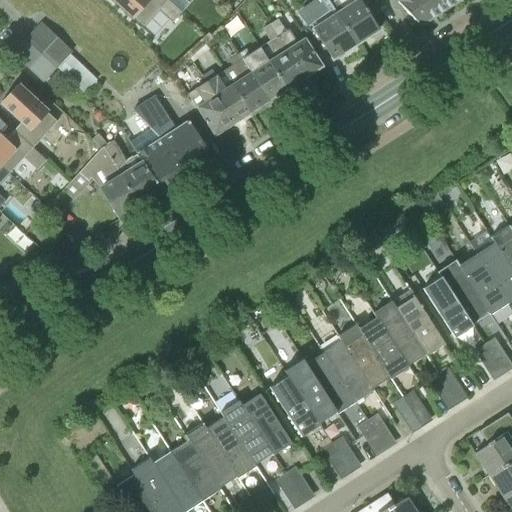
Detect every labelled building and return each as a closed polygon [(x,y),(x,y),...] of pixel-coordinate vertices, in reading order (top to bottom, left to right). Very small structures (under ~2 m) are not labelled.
[(115,0),(144,26),(168,0),(167,0),(115,0)] [(337,15),(356,45),(379,30),(359,0),(340,0),(331,6),(337,15)] [(392,0),(398,6),(400,5),(421,27),(447,10),(461,0),(392,0)] [(356,45),(337,15),(313,29),(333,59),(356,45)] [(270,24),(304,77),(322,66),(305,37),(297,42),(289,29),(286,31),(278,19),(270,24)] [(286,89),(304,77),(270,24),(263,29),(270,41),(260,48),(286,89)] [(37,50),(55,67),(69,53),(41,27),(27,41),(37,50)] [(268,101),(286,89),(260,48),(250,54),(247,48),(238,54),(268,101)] [(44,79),(55,67),(37,50),(25,62),(44,79)] [(250,112),(268,101),(238,54),(229,59),(233,65),(223,71),(250,112)] [(232,124),(250,112),(223,71),(216,75),(212,70),(202,76),(206,82),(232,124)] [(213,136),(232,124),(206,82),(187,94),(213,136)] [(33,148),(57,122),(17,85),(1,102),(22,121),(14,131),(33,148)] [(187,176),(213,159),(190,122),(188,123),(187,122),(176,129),(155,96),(133,110),(161,138),(166,143),(187,176)] [(0,166),(9,174),(33,148),(14,131),(6,140),(0,134),(0,166)] [(93,139),(103,148),(108,144),(98,133),(93,139)] [(161,192),(187,176),(166,143),(161,138),(137,155),(161,192)] [(122,153),(114,141),(106,147),(142,205),(161,192),(137,155),(127,162),(121,153),(122,153)] [(120,219),(142,205),(106,147),(104,149),(103,148),(78,174),(89,181),(91,178),(101,187),(100,187),(120,219)] [(511,269),(511,228),(510,226),(491,238),(495,243),(511,269)] [(511,301),(511,269),(495,243),(477,254),(509,304),(511,301)] [(491,315),(509,304),(477,254),(460,265),(490,314),(491,315)] [(473,324),(490,314),(460,265),(457,260),(438,273),(441,277),(473,324)] [(474,326),(473,324),(441,277),(423,289),(455,338),(474,326)] [(396,307),(425,355),(426,356),(445,344),(414,296),(396,307)] [(408,366),(425,355),(396,307),(392,302),(373,314),(377,319),(408,366)] [(409,367),(408,366),(377,319),(360,330),(390,378),(391,379),(409,367)] [(390,378),(360,330),(356,325),(338,337),(341,342),(373,389),(390,378)] [(491,354),(501,348),(494,338),(484,345),(491,354)] [(374,390),(373,389),(341,342),(324,353),(356,402),(374,390)] [(480,361),(491,354),(484,345),(474,351),(480,361)] [(337,414),(356,402),(324,353),(306,364),(336,413),(337,414)] [(319,424),(336,413),(306,364),(303,359),(284,371),(287,376),(319,424)] [(445,384),(455,377),(449,368),(439,374),(445,384)] [(435,390),(445,384),(439,374),(429,381),(435,390)] [(320,425),(319,424),(287,376),(269,388),(302,437),(320,425)] [(409,407),(419,400),(413,391),(403,397),(409,407)] [(242,405),(272,454),(273,455),(292,443),(260,394),(242,405)] [(399,413),(409,407),(403,397),(393,404),(399,413)] [(255,465),(272,454),(242,405),(239,401),(220,413),(224,418),(255,465)] [(374,430),(384,424),(378,414),(367,421),(374,430)] [(256,466),(255,465),(224,418),(207,429),(237,477),(238,478),(256,466)] [(364,437),(374,430),(367,421),(357,427),(364,437)] [(220,488),(237,477),(207,429),(203,424),(185,436),(188,441),(220,488)] [(489,476),(511,460),(511,442),(505,431),(487,443),(487,445),(475,453),(489,476)] [(338,453),(348,447),(342,437),(332,444),(338,453)] [(221,490),(220,488),(188,441),(171,452),(203,501),(221,490)] [(328,460),(338,453),(332,444),(322,450),(328,460)] [(183,511),(185,511),(203,501),(171,452),(153,463),(183,511)] [(159,511),(182,511),(183,511),(153,463),(150,458),(131,470),(134,475),(159,511)] [(503,498),(511,492),(511,460),(489,476),(503,498)] [(292,483),(302,476),(296,467),(285,473),(292,483)] [(282,490),(292,483),(285,473),(275,480),(282,490)] [(159,511),(134,475),(117,487),(133,511),(159,511)] [(256,506),(266,499),(260,490),(250,496),(256,506)] [(511,492),(503,498),(511,511),(511,492)] [(415,511),(407,498),(394,506),(387,494),(357,511),(415,511)] [(245,511),(246,511),(256,506),(250,496),(239,503),(245,511)]
